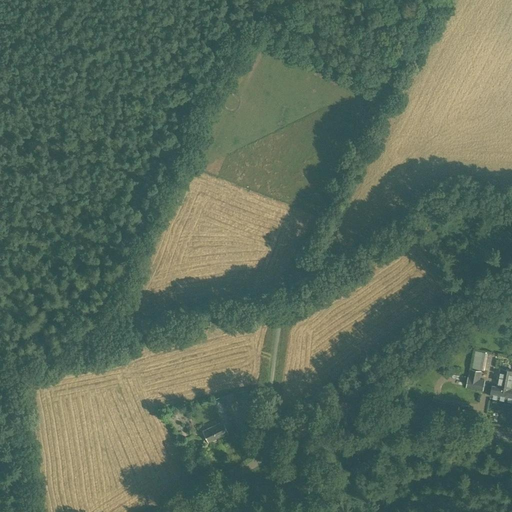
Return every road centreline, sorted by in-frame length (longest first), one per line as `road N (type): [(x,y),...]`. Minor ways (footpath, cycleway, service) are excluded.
road 1 (track): [(246,0),(87,327),(0,348)]
road 2 (unclassified): [(511,436),(332,418),(182,511)]
road 3 (track): [(19,511),(0,387)]
